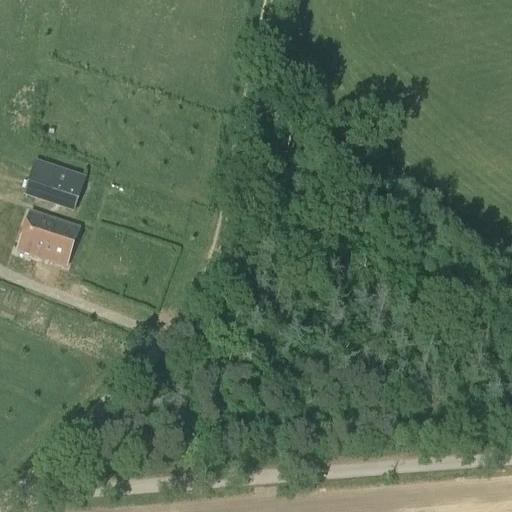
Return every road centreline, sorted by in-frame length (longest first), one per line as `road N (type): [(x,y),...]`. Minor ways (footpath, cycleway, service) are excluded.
road 1 (track): [(263,0),(204,272),(159,341),(0,506)]
road 2 (unclassified): [(0,508),(511,460)]
